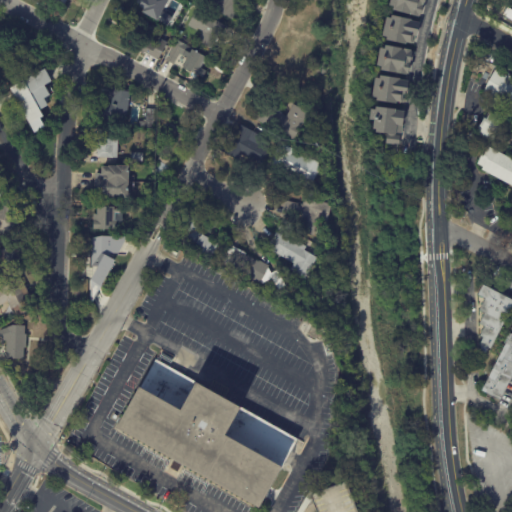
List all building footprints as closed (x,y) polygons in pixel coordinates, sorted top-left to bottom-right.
[(68,0),(64,8),(50,1),(50,0),(68,0)] [(167,0),(158,15),(145,7),(148,2),(144,0),(167,0)] [(244,0),(232,21),(227,18),(226,20),(205,7),(208,0),(214,0),(219,2),(220,0),(244,0)] [(426,0),(423,15),(421,15),(420,19),(395,13),(396,9),(392,8),(393,0),(426,0)] [(511,9),(505,6),(501,16),(511,21),(511,9)] [(421,22),(418,35),(416,35),(414,44),(409,43),(409,46),(389,43),(390,40),(385,39),(388,19),(393,20),(393,18),(421,22)] [(225,27),(211,50),(198,42),(212,19),(225,27)] [(144,29),(146,30),(141,40),(157,49),(161,41),(169,45),(160,62),(121,41),(131,22),(144,29)] [(14,41),(26,47),(25,49),(37,54),(33,64),(30,62),(28,68),(6,57),(14,41)] [(205,63),(202,69),(207,72),(204,79),(195,74),(194,75),(183,68),(188,59),(178,53),(172,64),(166,61),(177,41),(187,46),(186,48),(198,54),(198,53),(201,55),(207,59),(205,63)] [(414,56),(412,72),(410,72),(410,77),(383,73),(384,69),(379,68),(382,50),(387,51),(387,48),(413,51),(412,56),(414,56)] [(48,70),(53,80),(46,83),(52,94),(47,96),(49,100),(48,100),(50,104),(42,108),(46,115),(42,117),(47,126),(36,132),(11,87),(47,67),(48,70)] [(496,72),(506,77),(507,76),(511,78),(511,109),(484,95),(496,72)] [(410,83),(407,96),(405,96),(403,104),(398,103),(398,107),(378,104),(379,100),(374,99),(377,80),(382,81),(382,78),(410,83)] [(129,102),(127,122),(98,118),(99,107),(112,109),(114,89),(130,91),(129,102)] [(295,104),(310,113),(293,141),(255,119),(264,104),(270,108),(273,103),(281,108),(284,114),(288,116),(295,104)] [(141,108),(155,109),(155,127),(139,127),(140,108),(141,108)] [(405,112),(406,112),(404,127),(403,127),(402,134),(398,133),(398,136),(401,137),(400,146),(388,145),(388,137),(375,135),(377,122),(372,122),(373,111),(378,112),(378,109),(405,112)] [(479,133),(486,120),(488,121),(492,113),(507,121),(495,143),(478,134),(479,133)] [(167,121),(179,127),(179,128),(188,133),(180,147),(160,136),(167,121)] [(254,131),(274,144),(261,165),(244,155),(240,161),(223,151),(241,123),(254,131)] [(116,157),(108,157),(98,157),(98,151),(97,151),(97,148),(98,148),(99,138),(97,138),(97,135),(99,135),(99,129),(119,130),(118,157),(116,157)] [(297,177),(274,165),(285,144),(298,150),(296,154),(306,159),(308,156),(324,164),(315,182),(320,184),(317,190),(312,187),(311,188),(299,182),(300,179),(297,177)] [(511,186),(484,172),(486,170),(480,167),(490,149),(511,160),(511,186)] [(133,153),(144,153),(144,161),(133,161),(133,153)] [(166,173),(164,178),(153,172),(162,154),(173,160),(166,173)] [(131,165),(130,197),(116,197),(116,196),(101,195),(102,187),(99,187),(100,179),(105,179),(105,175),(103,175),(103,165),(110,166),(110,165),(118,165),(118,164),(131,165)] [(284,214),(286,200),(300,203),(300,206),(302,206),(303,204),(305,204),(306,198),(319,201),(320,200),(333,203),(330,219),(322,218),(322,219),(320,219),(316,236),(300,233),(304,213),(299,212),(298,218),(284,215),(284,214)] [(19,214),(20,218),(18,219),(24,232),(15,236),(14,233),(2,240),(0,236),(0,210),(3,209),(2,207),(6,205),(7,207),(10,205),(14,213),(17,211),(19,214)] [(110,206),(116,206),(115,208),(121,208),(121,213),(116,213),(116,221),(118,221),(117,230),(94,229),(95,214),(98,214),(98,206),(110,206)] [(209,238),(213,240),(212,241),(219,245),(211,259),(176,240),(192,212),(204,218),(197,231),(209,238)] [(270,246),(277,232),(290,240),(289,241),(319,258),(306,279),(291,270),(295,264),(268,248),(270,246)] [(117,238),(117,241),(111,241),(111,247),(112,247),(112,252),(111,252),(111,267),(92,266),(93,238),(102,238),(102,236),(117,237),(117,238)] [(22,258),(24,263),(2,275),(2,274),(0,274),(0,250),(13,243),(17,250),(19,248),(23,254),(20,256),(22,258)] [(231,246),(270,266),(261,284),(221,263),(231,245),(231,246)] [(272,274),(278,270),(288,286),(280,291),(270,275),(272,274)] [(26,286),(32,298),(26,302),(29,307),(23,311),(24,314),(18,317),(14,309),(12,309),(8,301),(0,305),(0,291),(2,290),(2,289),(21,278),(26,286)] [(488,288),(511,301),(511,308),(486,355),(480,352),(483,347),(480,346),(484,338),(480,336),(485,327),(480,324),(485,313),(480,310),(486,299),(478,295),(483,285),(488,288)] [(27,338),(27,348),(25,348),(24,359),(6,359),(7,341),(3,342),(0,331),(12,325),(26,326),(25,334),(27,334),(27,338)] [(483,387),(511,333),(511,376),(500,399),(481,389),(483,387)] [(296,440),(282,465),(286,467),(262,509),(183,465),(179,473),(171,468),(176,461),(118,428),(155,361),(198,384),(199,382),(244,407),(243,410),(296,440)]
